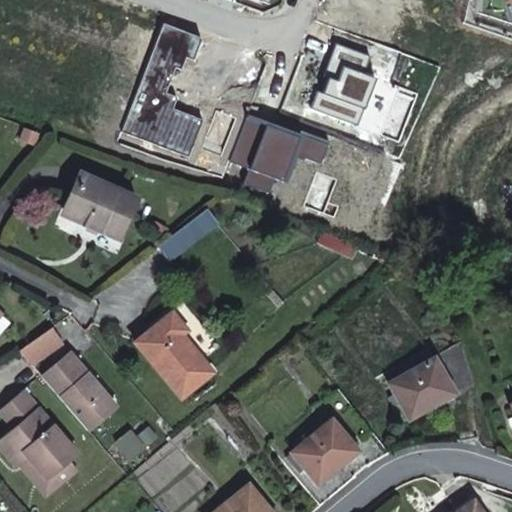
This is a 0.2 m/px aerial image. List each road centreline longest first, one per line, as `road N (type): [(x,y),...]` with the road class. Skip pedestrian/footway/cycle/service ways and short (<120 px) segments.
road 1 (residential): [(345,511),(390,473),(428,461),(511,474)]
road 2 (residential): [(172,0),(267,33),(284,24),(295,0)]
